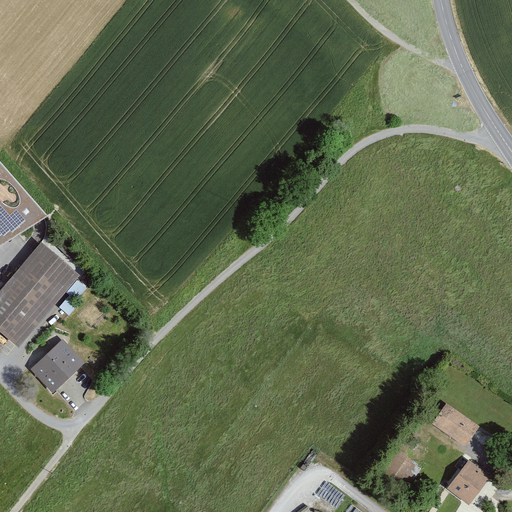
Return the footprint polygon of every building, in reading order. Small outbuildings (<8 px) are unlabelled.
[(0,164),(0,200),(6,208),(26,194),(0,164)] [(33,240),(0,278),(0,337),(9,346),(72,275),(33,240)] [(79,296),(86,286),(75,279),(68,289),(79,296)] [(60,305),(70,312),(76,303),(66,296),(60,305)] [(57,338),(25,368),(46,390),(77,361),(57,338)] [(475,422),(440,399),(426,421),(460,444),(475,422)] [(401,452),(388,443),(372,468),(385,476),(401,452)] [(463,457),(442,485),(464,502),(485,474),(463,457)]
